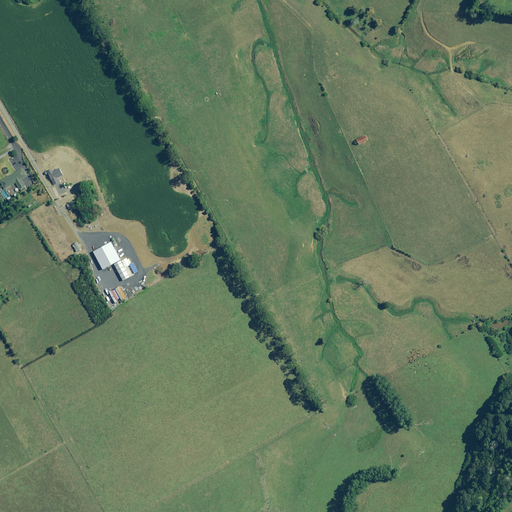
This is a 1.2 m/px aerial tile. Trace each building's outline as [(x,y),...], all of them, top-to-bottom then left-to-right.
[(366,134),(356,140),(360,146),(370,140),(366,134)] [(0,180),(0,182),(4,189),(15,182),(19,189),(25,186),(21,179),(27,176),(22,168),(0,180)] [(51,169),(47,171),(54,185),(59,182),(57,178),(63,175),(59,168),(52,171),(51,169)] [(101,230),(96,220),(90,223),(91,226),(94,225),(97,232),(101,230)] [(111,242),(93,252),(102,269),(120,260),(111,242)] [(77,243),(73,246),(77,252),(82,249),(77,243)] [(121,261),(114,264),(122,280),(129,277),(121,261)] [(126,297),(120,287),(115,289),(122,300),(126,297)]
